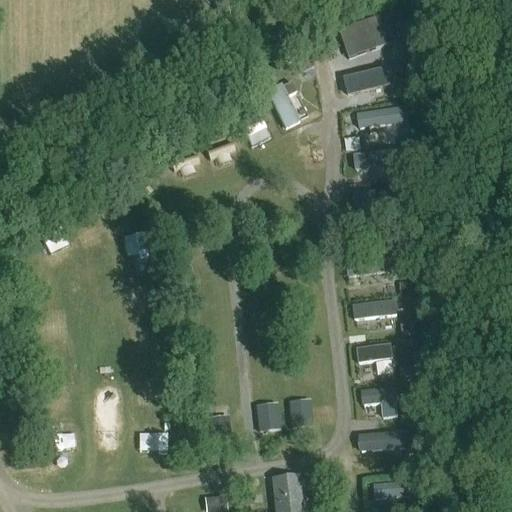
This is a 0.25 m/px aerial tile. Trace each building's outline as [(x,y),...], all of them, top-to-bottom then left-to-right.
[(395,176),(382,209),(399,215),(412,182),(395,176)] [(317,406),(294,408),(296,429),(319,426),(317,406)] [(263,431),(285,430),(283,409),(262,411),(263,431)] [(236,436),(234,417),(212,419),(214,439),(236,436)] [(411,445),(410,434),(376,438),(377,450),(411,445)] [(303,511),(299,478),(270,482),(273,511),(303,511)] [(410,482),(379,486),(381,500),(412,496),(410,482)] [(210,511),(231,511),(230,496),(209,498),(210,511)]
